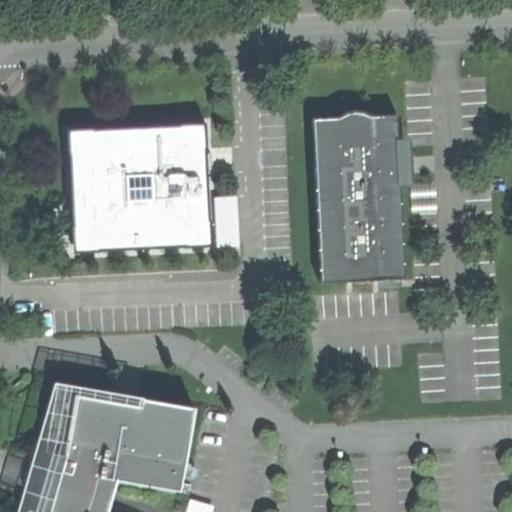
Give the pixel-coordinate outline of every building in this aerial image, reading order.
[(315,121),(321,288),(407,284),(403,188),(409,188),(410,188),(409,160),(409,151),(409,145),(406,146),(402,146),(400,117),(373,118),(366,115),(357,114),(348,116),(341,120),(315,121)] [(96,229),(97,249),(188,245),(187,224),(207,223),(204,169),(204,162),(204,153),(204,147),(183,148),(182,128),(92,132),(93,153),(71,154),(74,230),(96,229)] [(236,198),(214,199),(217,247),(239,246),(236,198)] [(187,224),(188,245),(208,244),(207,223),(187,224)] [(89,511),(93,498),(99,480),(183,494),(197,411),(140,401),(139,408),(126,406),(114,404),(115,397),(111,396),(58,388),(53,421),(46,454),(55,456),(47,481),(45,488),(42,501),(38,511),(89,511)]
